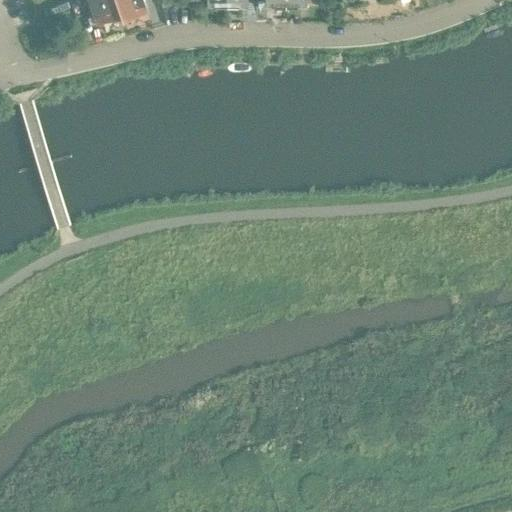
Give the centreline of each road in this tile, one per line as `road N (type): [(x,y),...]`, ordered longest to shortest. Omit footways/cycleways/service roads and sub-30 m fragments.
road 1 (residential): [(14,72),(270,30),(381,32),(491,0)]
road 2 (unclassified): [(511,189),(148,224),(72,249)]
